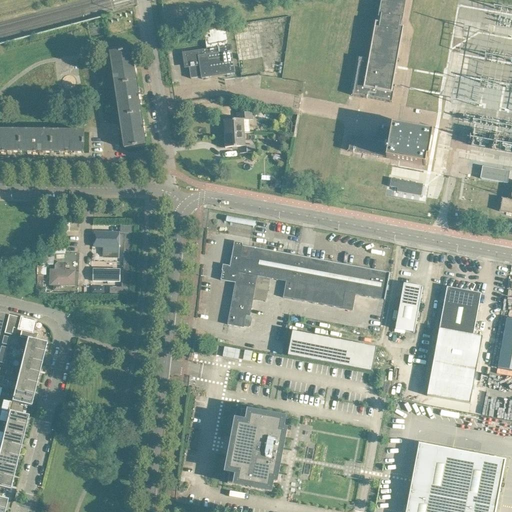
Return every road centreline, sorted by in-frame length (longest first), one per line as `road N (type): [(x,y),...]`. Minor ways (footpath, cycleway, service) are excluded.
road 1 (tertiary): [(511,255),(201,198),(183,207)]
road 2 (tertiary): [(183,207),(147,511)]
road 3 (residential): [(0,300),(55,314),(68,332),(24,511)]
road 4 (unclassified): [(164,191),(170,171),(143,0)]
road 5 (unknown): [(395,511),(420,435),(464,438),(511,464)]
road 6 (tertiary): [(0,187),(164,191)]
